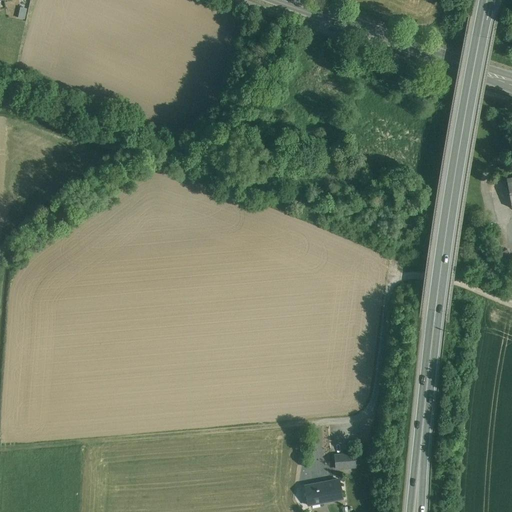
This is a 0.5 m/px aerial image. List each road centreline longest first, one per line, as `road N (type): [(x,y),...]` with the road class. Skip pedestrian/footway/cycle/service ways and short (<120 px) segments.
road 1 (primary): [(483,0),(443,214),(409,511)]
road 2 (primary): [(421,511),(441,282),(491,0)]
road 3 (unclassified): [(511,303),(434,273),(397,272),(386,294),(369,427)]
road 4 (primary): [(286,0),(511,81)]
